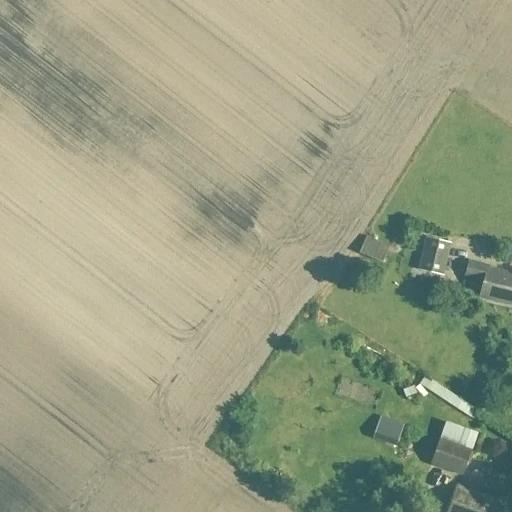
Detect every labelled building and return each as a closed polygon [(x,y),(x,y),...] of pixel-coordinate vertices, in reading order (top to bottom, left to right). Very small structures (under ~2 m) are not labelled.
[(382,263),(389,246),(367,236),(359,253),(382,263)] [(418,270),(441,275),(449,243),(425,237),(418,270)] [(511,304),(511,274),(488,269),(489,267),(469,262),(466,277),(484,281),(480,297),(511,304)] [(462,476),(472,450),(440,439),(430,465),(462,476)] [(508,511),(511,505),(458,486),(448,511),(508,511)]
